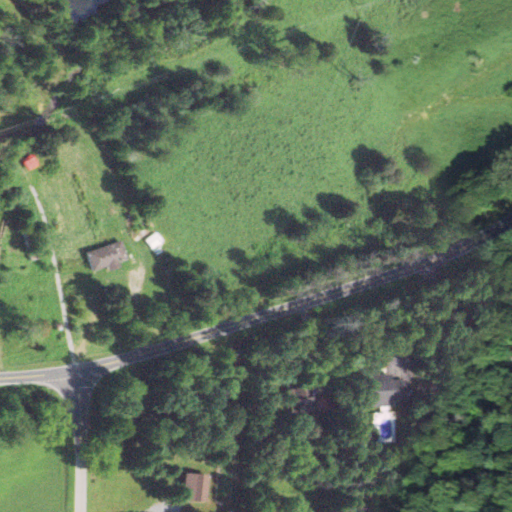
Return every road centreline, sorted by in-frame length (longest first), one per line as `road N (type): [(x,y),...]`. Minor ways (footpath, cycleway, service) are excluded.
road 1 (residential): [(511,214),(475,237),(321,297),(170,344),(0,377)]
road 2 (residential): [(321,297),(381,456)]
road 3 (tertiary): [(79,511),(75,367)]
